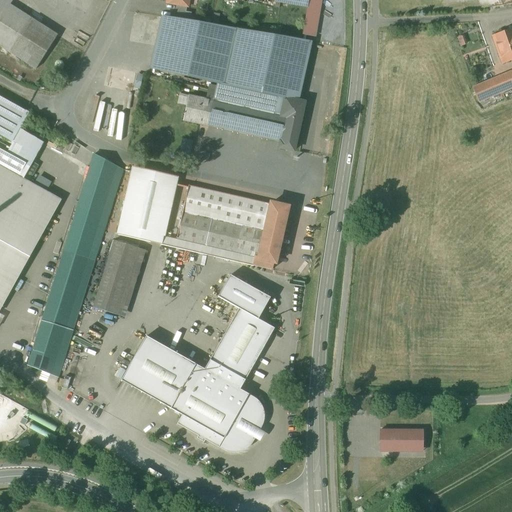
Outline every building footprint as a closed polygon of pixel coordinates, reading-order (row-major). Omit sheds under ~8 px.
[(12,0),(0,0),(0,49),(34,70),(55,36),(8,7),(12,0)] [(165,0),(164,7),(187,11),(189,0),(165,0)] [(311,40),(160,14),(149,75),(208,85),(206,97),(205,99),(284,116),(303,120),(306,101),(301,100),(311,40)] [(511,31),(490,39),(499,65),(511,60),(511,31)] [(456,37),(460,46),(469,43),(465,34),(456,37)] [(511,72),(473,88),(479,103),(511,90),(511,72)] [(28,110),(0,94),(0,171),(20,182),(43,141),(18,127),(28,110)] [(302,121),(188,96),(181,122),(279,143),(278,151),(295,154),(302,121)] [(182,139),(178,155),(188,157),(192,141),(182,139)] [(122,173),(90,164),(31,368),(64,377),(122,173)] [(176,179),(131,169),(116,237),(243,264),(276,271),(290,205),(267,201),(266,208),(174,188),(176,179)] [(0,300),(55,202),(20,182),(0,171),(0,300)] [(144,252),(112,242),(92,308),(124,318),(144,252)] [(216,297),(240,311),(204,372),(146,339),(122,380),(221,438),(245,396),(236,391),(273,328),(260,320),(272,299),(237,278),(229,274),(216,297)] [(257,404),(245,396),(221,438),(215,449),(228,455),(237,454),(247,450),(254,442),(259,432),(262,424),(261,414),(257,404)] [(422,426),(379,427),(379,451),(422,451),(422,426)]
